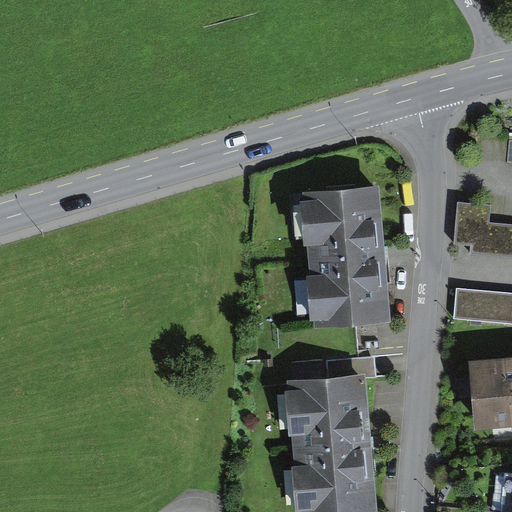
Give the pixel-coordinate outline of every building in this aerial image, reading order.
[(385,311),(370,176),(306,183),(321,318),(385,311)] [(457,239),(511,243),(511,214),(494,212),(495,194),(461,191),(457,239)] [(511,310),(511,281),(458,281),(458,311),(511,310)] [(511,355),(473,360),(479,424),(511,420),(511,355)] [(372,502),(357,368),(296,374),(311,509),(372,502)] [(511,460),(505,460),(502,504),(511,504),(511,460)]
